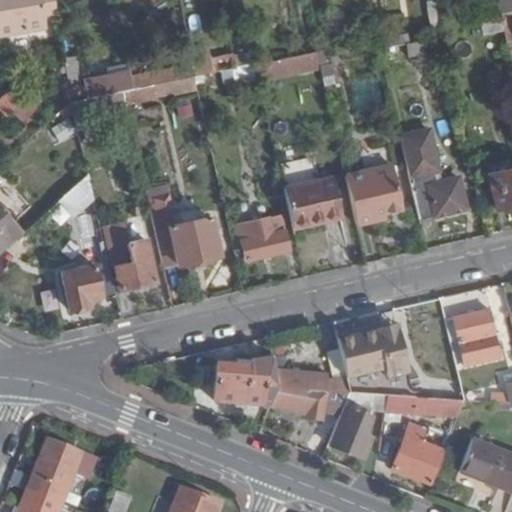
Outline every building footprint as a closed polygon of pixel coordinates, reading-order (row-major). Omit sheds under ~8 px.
[(13,0),(0,2),(0,33),(58,24),(53,0),(13,0)] [(325,0),(307,0),(312,26),(329,24),(325,0)] [(342,0),(346,19),(369,16),(365,0),(342,0)] [(440,26),(435,0),(434,0),(427,1),(432,28),(440,26)] [(511,0),(499,2),(501,14),(511,11),(511,0)] [(501,14),(499,2),(480,7),(482,18),(501,14)] [(511,11),(501,14),(505,26),(511,24),(511,11)] [(501,14),(482,18),(484,34),(505,30),(505,26),(501,14)] [(425,42),(407,43),(408,56),(426,55),(425,42)] [(189,47),(193,64),(210,61),(206,44),(189,47)] [(317,52),(265,63),(269,82),(321,71),(317,52)] [(65,63),(70,86),(80,84),(75,56),(64,57),(65,63)] [(193,64),(195,75),(235,67),(233,58),(210,61),(193,64)] [(59,96),(72,100),(70,86),(65,63),(52,65),(58,96),(59,96)] [(133,87),(195,75),(193,64),(131,76),(133,87)] [(72,100),(103,94),(124,89),(133,87),(131,76),(130,71),(84,79),(84,83),(80,84),(70,86),(72,100)] [(127,102),(198,88),(195,75),(133,87),(124,89),(127,102)] [(12,89),(2,99),(12,111),(21,120),(40,102),(29,92),(12,89)] [(72,100),(75,114),(107,108),(103,94),(72,100)] [(53,117),(72,100),(59,96),(45,109),(53,117)] [(12,111),(2,99),(0,100),(0,108),(7,115),(12,111)] [(68,120),(51,129),(59,142),(75,132),(68,120)] [(430,130),(401,136),(420,221),(466,209),(459,179),(439,183),(437,174),(439,173),(430,130)] [(347,176),(357,224),(376,220),(375,215),(401,210),(392,165),(347,176)] [(497,209),(511,205),(511,168),(488,173),(497,209)] [(285,188),(293,228),(343,218),(334,177),(285,188)] [(83,179),(61,200),(70,210),(90,190),(83,179)] [(150,202),(165,267),(194,260),(205,258),(221,255),(211,217),(199,219),(196,209),(181,211),(183,222),(175,223),(170,199),(150,202)] [(0,213),(2,212),(0,209),(0,254),(11,245),(0,232),(0,213)] [(141,216),(123,220),(128,241),(146,236),(141,216)] [(289,250),(281,216),(239,227),(246,261),(289,250)] [(111,247),(120,288),(156,280),(146,239),(111,247)] [(94,264),(62,271),(70,309),(88,306),(87,299),(102,295),(94,264)] [(45,312),(60,308),(55,288),(40,292),(45,312)] [(490,310),(446,319),(456,363),(467,361),(465,351),(462,351),(461,342),(477,340),(476,344),(484,342),(484,338),(497,335),(490,310)] [(399,328),(378,332),(385,369),(386,374),(407,370),(399,328)] [(377,330),(338,338),(340,346),(348,377),(369,372),(385,369),(378,332),(377,330)] [(276,369),(279,385),(289,387),(304,388),(350,391),(349,385),(348,377),(340,346),(325,350),(330,373),(276,369)] [(219,363),(218,381),(279,385),(276,369),(273,356),(251,361),(251,366),(235,365),(219,363)] [(385,369),(369,372),(371,379),(386,375),(386,374),(385,369)] [(445,398),(465,400),(460,378),(455,379),(456,384),(446,385),(445,398)] [(279,385),(218,381),(216,398),(272,404),(279,385)] [(511,384),(509,385),(511,394),(494,394),(494,403),(511,404),(511,384)] [(272,404),(271,407),(305,410),(304,416),(319,417),(322,400),(345,402),(350,391),(304,388),(304,396),(288,394),(289,387),(279,385),(272,404)] [(349,385),(350,391),(373,393),(374,386),(349,385)] [(345,402),(330,442),(364,457),(371,438),(365,434),(373,413),(375,393),(373,393),(350,391),(345,402)] [(381,406),(391,407),(392,394),(382,394),(381,406)] [(391,407),(390,410),(459,417),(465,400),(445,398),(392,394),(391,407)] [(393,468),(432,483),(445,452),(422,442),(425,431),(411,425),(393,468)] [(56,511),(80,452),(46,439),(16,511),(56,511)] [(461,472),(511,492),(511,455),(474,439),(461,472)] [(214,511),(218,504),(177,488),(168,511),(214,511)] [(116,490),(108,511),(127,511),(133,497),(116,490)]
